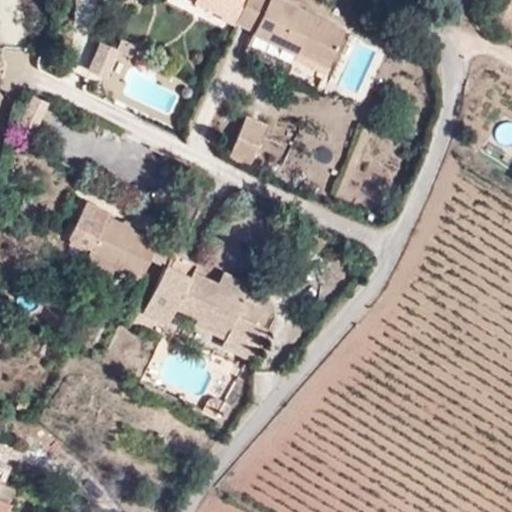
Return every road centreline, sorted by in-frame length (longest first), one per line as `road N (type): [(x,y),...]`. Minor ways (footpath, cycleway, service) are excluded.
road 1 (residential): [(389,255),(24,63)]
road 2 (unclassified): [(181,511),(358,313),(389,255)]
road 3 (unclassified): [(389,255),(435,167),(465,73),(455,35),(399,0)]
